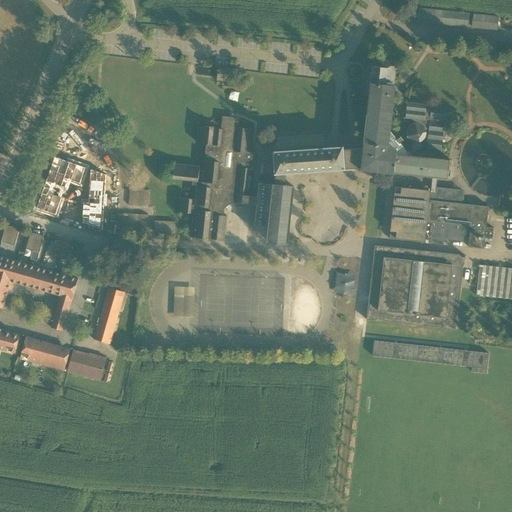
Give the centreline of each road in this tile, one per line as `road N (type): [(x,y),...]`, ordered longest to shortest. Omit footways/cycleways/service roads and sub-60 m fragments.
road 1 (residential): [(0,212),(95,240),(358,247)]
road 2 (residential): [(377,0),(349,50),(326,63),(126,43),(71,23)]
road 3 (track): [(337,511),(358,247)]
road 4 (tertiary): [(0,195),(71,23)]
